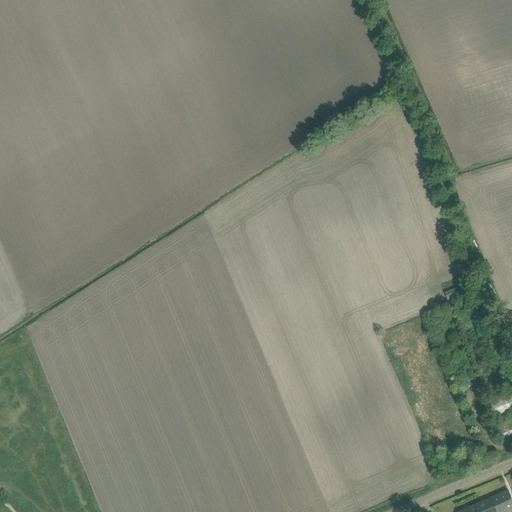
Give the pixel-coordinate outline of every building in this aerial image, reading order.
[(474,334),(474,335),(467,338),(483,376),(490,373),(491,375),(498,372),(497,370),(504,367),(488,329),(481,332),(481,331),(474,334)] [(511,394),(490,401),(495,415),(511,409),(511,394)] [(511,419),(498,425),(504,439),(511,435),(511,419)] [(492,498),(498,511),(511,511),(511,497),(509,491),(492,498)] [(498,511),(492,498),(460,511),(498,511)]
